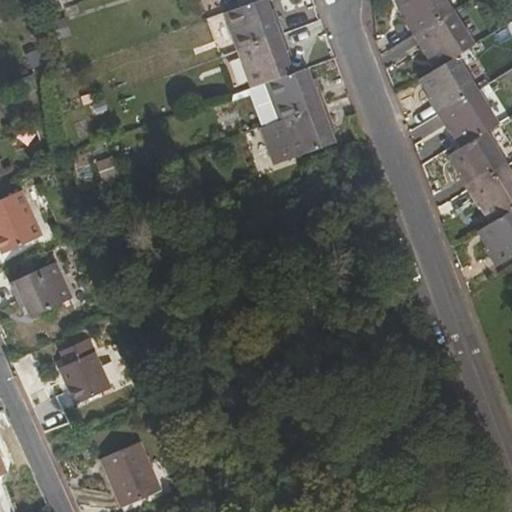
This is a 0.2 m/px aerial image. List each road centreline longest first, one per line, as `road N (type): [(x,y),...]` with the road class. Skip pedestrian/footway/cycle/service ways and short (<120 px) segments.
road 1 (residential): [(511,481),(332,0)]
road 2 (residential): [(0,389),(56,511)]
